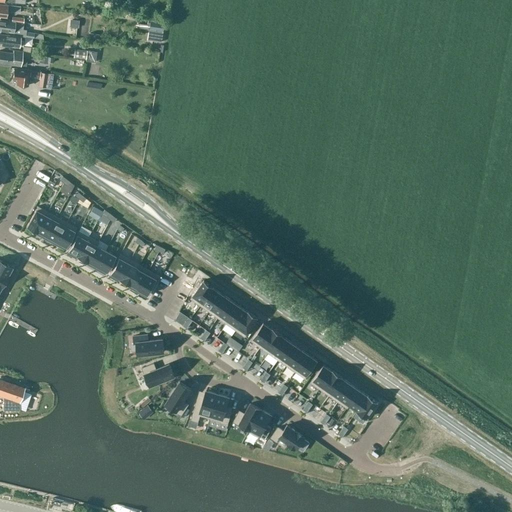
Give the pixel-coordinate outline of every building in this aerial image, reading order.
[(20,7),(16,6),(0,4),(0,16),(7,17),(7,12),(19,13),(20,7)] [(138,23),(137,28),(148,30),(162,32),(164,21),(150,19),(149,24),(138,23)] [(11,21),(11,22),(0,20),(0,30),(13,32),(13,35),(20,36),(43,40),(43,34),(34,33),(25,32),(25,29),(22,29),(23,22),(11,21)] [(13,36),(11,36),(0,33),(0,45),(9,46),(19,47),(20,37),(20,36),(13,35),(13,36)] [(131,38),(129,45),(149,49),(151,42),(131,38)] [(86,59),(85,61),(95,62),(96,57),(92,51),(75,49),(74,57),(86,59)] [(30,52),(22,51),(22,52),(13,50),(13,53),(0,51),(0,63),(12,65),(12,64),(26,66),(27,58),(29,58),(30,52)] [(30,70),(14,67),(12,79),(17,80),(17,84),(27,86),(29,77),(39,79),(38,86),(52,88),(54,73),(42,72),(42,71),(35,70),(35,71),(30,70)] [(117,144),(130,149),(132,144),(119,139),(117,144)] [(37,232),(38,231),(37,231),(47,211),(38,206),(27,226),(37,232)] [(102,212),(94,207),(91,211),(100,216),(102,212)] [(37,231),(38,231),(46,236),(57,217),(47,211),(37,231)] [(57,217),(46,236),(56,241),(66,222),(57,217)] [(77,228),(66,222),(56,241),(66,247),(77,228)] [(68,250),(77,256),(88,236),(79,231),(68,250)] [(87,262),(88,261),(87,261),(95,246),(95,245),(96,246),(98,242),(88,236),(77,256),(87,262)] [(87,261),(88,261),(96,266),(103,255),(105,250),(96,246),(95,245),(95,246),(87,261)] [(103,255),(96,266),(107,272),(115,256),(105,250),(103,255)] [(110,274),(119,279),(121,276),(130,259),(120,254),(110,274)] [(0,272),(7,277),(7,276),(12,267),(0,259),(0,272)] [(121,276),(119,279),(129,285),(129,284),(139,265),(130,259),(121,276)] [(129,285),(138,289),(149,270),(140,265),(139,265),(129,284),(129,285)] [(149,270),(138,289),(148,295),(159,276),(149,270)] [(204,280),(191,298),(200,305),(213,287),(204,280)] [(213,287),(200,305),(209,311),(222,293),(213,287)] [(222,293),(209,311),(218,317),(230,299),(222,293)] [(230,299),(218,317),(227,323),(239,305),(230,299)] [(239,305),(227,323),(236,329),(248,312),(248,311),(239,305)] [(248,312),(236,329),(245,336),(258,317),(248,311),(248,312)] [(263,322),(251,340),(260,347),(273,329),(272,328),(263,322)] [(273,329),(260,347),(269,353),(281,335),(282,335),(273,328),(272,328),(273,329)] [(148,334),(133,336),(134,343),(137,342),(138,354),(164,351),(163,338),(149,340),(148,334)] [(281,335),(269,353),(278,359),(290,341),(282,335),(281,335)] [(290,341),(278,359),(287,365),(299,347),(290,341)] [(299,347),(287,365),(296,371),(308,353),(299,347)] [(308,353),(296,371),(305,378),(317,360),(308,353)] [(154,363),(142,368),(145,374),(150,385),(174,375),(169,363),(156,369),(154,363)] [(323,364),(311,382),(320,389),(333,371),(332,370),(323,364)] [(333,371),(320,389),(329,395),(341,377),(342,377),(333,370),(332,370),(333,371)] [(341,377),(329,395),(338,401),(350,383),(342,377),(341,377)] [(0,379),(0,395),(4,397),(4,409),(18,409),(18,402),(20,402),(25,388),(0,379)] [(180,381),(166,403),(176,410),(176,411),(181,414),(188,404),(183,400),(191,388),(180,381)] [(350,383),(338,401),(347,407),(349,404),(359,389),(350,383)] [(368,395),(359,389),(349,404),(358,410),(368,395)] [(197,399),(191,419),(198,421),(200,415),(210,418),(218,394),(216,393),(208,390),(208,391),(206,390),(206,392),(203,401),(197,399)] [(218,394),(210,418),(221,421),(221,422),(228,424),(232,409),(226,408),(229,397),(227,396),(219,394),(218,394)] [(367,417),(378,401),(368,395),(358,410),(357,411),(367,417)] [(239,410),(233,421),(239,424),(238,425),(249,431),(261,409),(250,403),(245,413),(239,410)] [(261,409),(249,431),(259,437),(260,435),(265,438),(271,427),(266,424),(271,414),(269,413),(263,410),(261,409)] [(342,421),(354,423),(355,416),(343,414),(342,421)] [(287,425),(283,430),(278,427),(271,437),(276,441),(280,436),(288,442),(295,447),(296,447),(296,448),(304,437),(303,436),(296,431),(287,425)]
